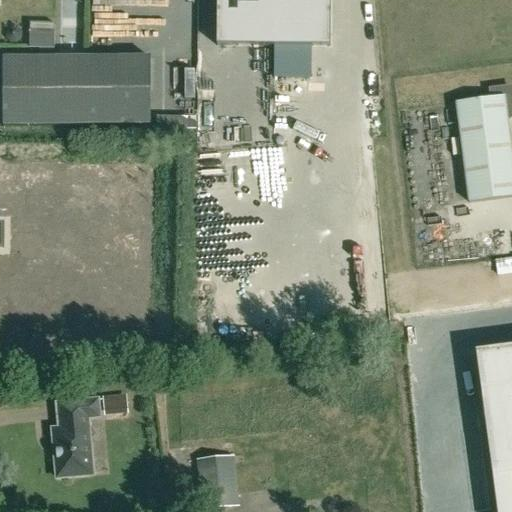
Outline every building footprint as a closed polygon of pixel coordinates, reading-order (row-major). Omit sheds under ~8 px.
[(330,47),(330,0),(216,0),(217,46),(330,47)] [(29,36),(29,51),(53,51),(54,37),(29,36)] [(311,64),(311,54),(284,52),(283,62),(311,64)] [(149,57),(3,58),(3,126),(150,125),(149,57)] [(511,86),(492,89),(493,99),(457,103),(470,203),(511,197),(511,148),(508,118),(511,117),(511,86)] [(195,130),(195,118),(156,117),(156,129),(195,130)] [(511,511),(511,347),(475,352),(495,511),(511,511)] [(124,396),(116,397),(117,411),(125,410),(124,396)] [(98,401),(75,403),(58,404),(60,420),(60,429),(52,430),(54,449),(56,449),(56,458),(55,458),(57,479),(89,476),(87,461),(91,457),(87,418),(99,417),(98,401)] [(324,446),(280,452),(286,504),(331,498),(328,478),(340,476),(338,458),(326,460),(324,446)] [(202,511),(239,507),(233,457),(196,461),(202,511)]
